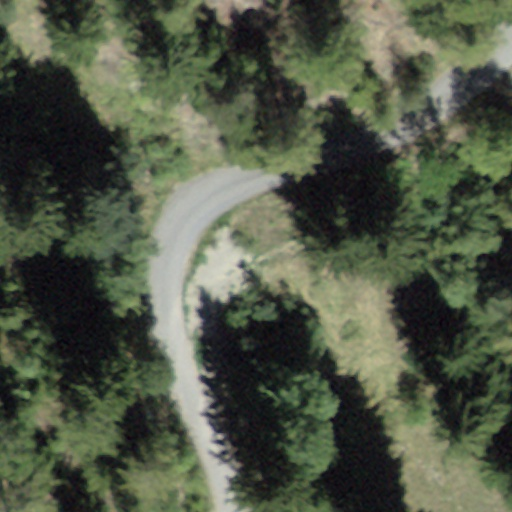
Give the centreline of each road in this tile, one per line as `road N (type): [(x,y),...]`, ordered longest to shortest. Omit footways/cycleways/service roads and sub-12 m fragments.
road 1 (track): [(164,330),(164,267),(189,203),(379,136),(511,47)]
road 2 (track): [(225,511),(164,330)]
